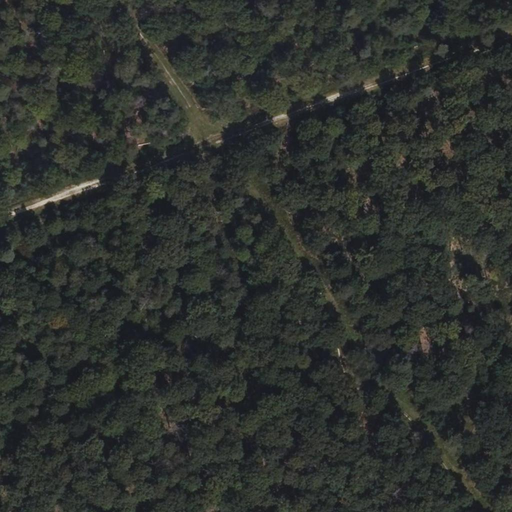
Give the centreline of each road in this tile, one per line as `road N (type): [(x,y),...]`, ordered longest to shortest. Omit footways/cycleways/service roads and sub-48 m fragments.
road 1 (track): [(477,511),(398,398),(361,387),(343,371),(342,320),(112,0)]
road 2 (track): [(511,33),(0,220)]
